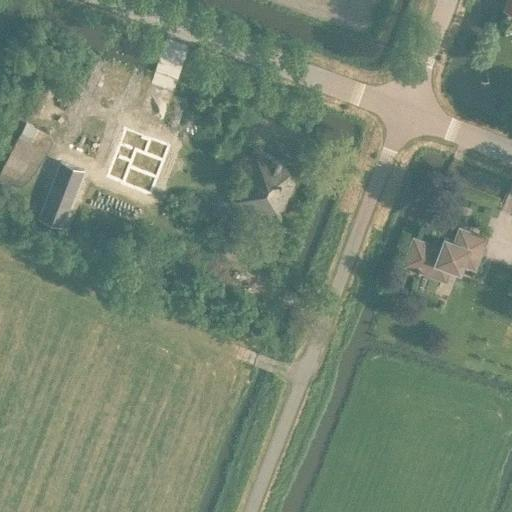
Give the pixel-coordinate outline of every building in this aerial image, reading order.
[(511,0),(504,0),(501,8),(511,13),(511,0)] [(124,128),(106,176),(120,182),(119,184),(150,195),(169,145),(124,128)] [(299,165),(254,148),(235,197),(250,202),(249,204),(279,216),(299,165)] [(84,170),(60,161),(38,217),(62,227),(84,170)] [(472,268),(485,237),(458,226),(452,239),(442,235),(438,247),(411,236),(400,263),(443,279),(448,267),(457,270),(459,263),(472,268)]
